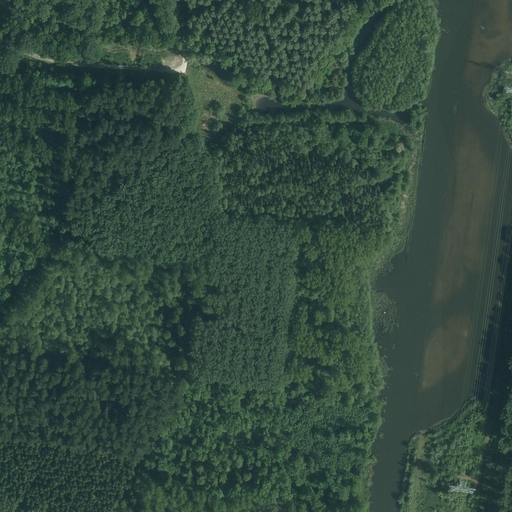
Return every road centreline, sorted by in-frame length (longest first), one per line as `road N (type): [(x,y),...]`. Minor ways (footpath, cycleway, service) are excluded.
road 1 (track): [(0,304),(60,215),(100,177),(165,123),(198,123),(202,102),(189,62)]
road 2 (track): [(189,62),(101,63),(35,53),(0,36)]
